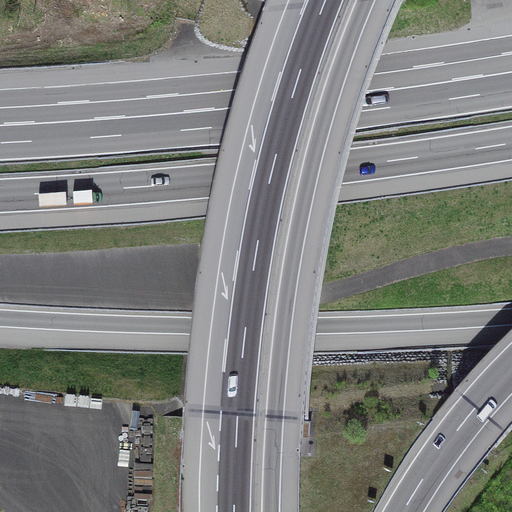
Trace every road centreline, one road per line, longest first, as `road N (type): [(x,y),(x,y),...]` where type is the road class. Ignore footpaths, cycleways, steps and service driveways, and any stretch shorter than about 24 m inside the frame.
road 1 (motorway): [(270,511),(273,416),(297,227),(365,0)]
road 2 (motorway): [(317,0),(252,221),(233,359),(226,511)]
road 3 (motorway): [(511,78),(218,117),(0,133)]
road 4 (motorway): [(0,195),(217,180),(511,142)]
road 5 (motorway): [(0,317),(221,325),(511,315)]
road 6 (motorway): [(402,511),(511,367)]
